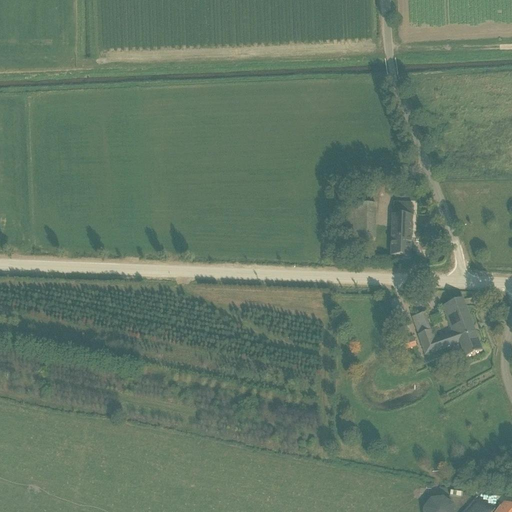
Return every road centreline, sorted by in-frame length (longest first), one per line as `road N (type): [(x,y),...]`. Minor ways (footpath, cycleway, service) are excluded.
road 1 (tertiary): [(460,282),(0,264)]
road 2 (unclassified): [(460,282),(457,248),(394,87),(387,0)]
